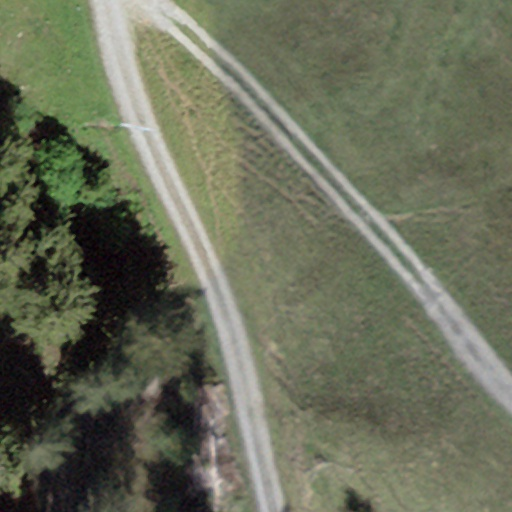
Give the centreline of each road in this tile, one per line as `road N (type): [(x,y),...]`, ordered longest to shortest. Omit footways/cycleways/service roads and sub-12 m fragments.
road 1 (unclassified): [(275,511),(232,332),(123,62),(111,0)]
road 2 (track): [(153,0),(358,209),(511,393)]
